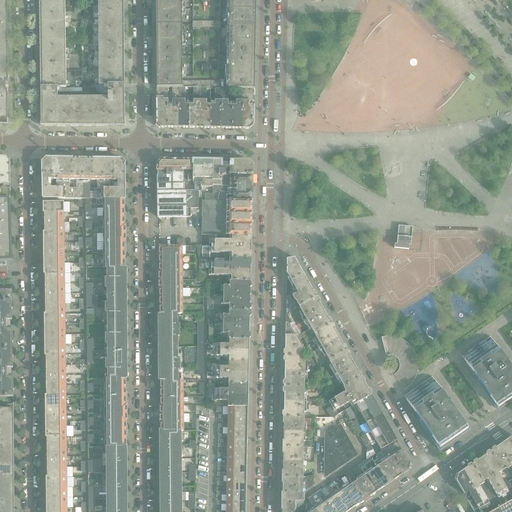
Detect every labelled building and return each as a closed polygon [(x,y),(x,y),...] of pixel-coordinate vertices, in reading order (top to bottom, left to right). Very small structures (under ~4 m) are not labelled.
[(65,23),(64,0),(38,0),(39,5),(41,5),(39,14),(39,24),(65,23)] [(123,21),(123,8),(123,6),(121,6),(122,0),(97,0),(98,21),(123,21)] [(182,25),(181,0),(155,0),(155,25),(182,25)] [(255,25),(255,0),(230,0),(230,25),(255,25)] [(121,38),(123,32),(124,29),(123,21),(98,21),(98,53),(124,53),(124,38),(121,38)] [(65,55),(65,23),(39,24),(39,37),(41,37),(39,47),(39,56),(65,55)] [(182,56),(182,25),(155,25),(156,56),(182,56)] [(254,57),(255,25),(230,25),(229,56),(254,57)] [(122,71),(123,64),(124,61),(124,53),(98,53),(99,85),(107,85),(124,85),(124,71),(122,71)] [(66,88),(65,55),(39,56),(40,70),(42,70),(40,79),(40,88),(57,88),(66,88)] [(182,81),(182,56),(156,56),(156,88),(167,88),(172,88),(178,88),(185,88),(193,88),(200,88),(206,88),(219,87),(219,81),(182,81)] [(254,89),(254,67),(254,57),(229,56),(228,88),(237,88),(243,89),(254,89)] [(124,99),(124,85),(107,85),(107,98),(107,99),(124,99)] [(124,122),(124,99),(107,99),(107,98),(57,98),(57,88),(40,88),(40,124),(40,126),(44,126),(52,123),(53,126),(57,126),(65,123),(66,126),(70,126),(78,123),(79,126),(82,126),(90,124),(91,126),(95,126),(113,126),(113,124),(124,124),(124,122)] [(168,128),(167,105),(167,101),(167,93),(167,88),(156,88),(156,124),(160,128),(168,128)] [(178,128),(178,88),(172,88),(172,105),(167,105),(168,128),(178,128)] [(188,128),(189,105),(185,105),(185,88),(178,88),(178,128),(188,128)] [(200,129),(200,88),(193,88),(193,105),(189,105),(188,128),(200,129)] [(210,129),(210,106),(206,106),(207,101),(206,101),(206,88),(200,88),(200,129),(210,129)] [(221,129),(221,88),(215,88),(215,106),(210,106),(210,129),(221,129)] [(232,129),(232,106),(228,106),(228,88),(221,88),(221,129),(232,129)] [(243,129),(243,94),(243,89),(237,88),(236,106),(232,106),(232,129),(243,129)] [(254,106),(254,89),(243,89),(243,94),(249,94),(249,106),(254,106)] [(253,126),(254,106),(249,106),(249,94),(243,94),(243,129),(249,130),(253,126)] [(0,197),(9,198),(10,198),(10,180),(9,162),(9,161),(5,157),(0,157),(0,197)] [(51,180),(52,158),(45,158),(41,162),(42,187),(50,187),(50,180),(51,180)] [(62,187),(61,158),(56,158),(52,158),(51,180),(55,180),(55,187),(62,187)] [(72,180),(72,158),(61,158),(62,187),(69,188),(69,180),(72,180)] [(82,199),(82,159),(72,158),(72,180),(76,180),(76,188),(76,199),(82,199)] [(93,180),(93,159),(82,159),(82,199),(93,199),(93,193),(89,193),(89,180),(93,180)] [(103,188),(102,159),(93,159),(93,180),(96,180),(97,188),(103,188)] [(113,181),(113,159),(102,159),(103,188),(110,187),(109,181),(113,181)] [(125,188),(125,163),(121,159),(120,159),(113,159),(113,181),(117,181),(117,187),(125,188)] [(187,184),(192,184),(192,161),(190,161),(180,160),(180,161),(167,160),(160,160),(156,164),(157,171),(157,218),(159,218),(179,218),(186,218),(186,217),(190,217),(191,212),(191,209),(198,209),(198,207),(198,192),(194,191),(183,191),(183,183),(187,183),(187,184)] [(229,188),(228,174),(252,175),(252,165),(249,162),(192,161),(192,184),(194,184),(194,191),(198,192),(201,192),(201,188),(213,188),(213,186),(216,186),(221,186),(221,188),(229,188)] [(252,186),(252,175),(228,174),(229,188),(229,190),(236,190),(236,188),(244,189),(244,186),(252,186)] [(252,202),(252,186),(244,186),(244,189),(236,188),(236,190),(229,190),(229,195),(226,195),(226,201),(252,202)] [(76,199),(76,188),(69,189),(69,188),(62,187),(55,187),(56,188),(50,188),(50,187),(42,187),(42,199),(43,198),(43,199),(56,199),(63,199),(76,199)] [(125,200),(125,188),(117,187),(117,189),(110,189),(110,187),(103,188),(97,188),(97,189),(94,189),(94,193),(93,193),(93,199),(102,200),(123,199),(123,200),(125,200)] [(0,259),(11,259),(9,198),(0,197),(0,259)] [(123,208),(123,200),(123,199),(102,200),(102,205),(104,205),(104,208),(123,208)] [(251,213),(252,202),(226,201),(221,201),(216,201),(201,201),(201,207),(201,212),(251,213)] [(63,212),(63,202),(43,203),(42,203),(42,213),(63,212)] [(123,217),(123,208),(104,208),(104,212),(102,212),(102,218),(123,217)] [(63,223),(63,212),(42,213),(42,214),(44,214),(44,223),(63,223)] [(251,224),(251,213),(201,212),(201,224),(219,224),(251,224)] [(123,225),(123,217),(102,218),(102,222),(104,222),(104,225),(123,225)] [(63,233),(63,223),(44,223),(44,232),(43,232),(43,233),(63,233)] [(251,236),(251,224),(219,224),(219,230),(224,230),(228,231),(228,236),(231,236),(251,236)] [(125,234),(125,225),(123,225),(104,225),(104,229),(102,229),(102,234),(125,234)] [(410,246),(412,228),(398,227),(396,245),(394,244),(394,249),(408,250),(409,246),(410,246)] [(64,243),(63,233),(43,233),(43,243),(64,243)] [(125,242),(125,234),(102,234),(102,239),(104,239),(104,242),(124,242),(125,242)] [(251,247),(251,236),(231,236),(231,240),(209,240),(209,246),(200,246),(199,246),(199,247),(199,258),(200,258),(203,258),(203,249),(209,249),(209,253),(231,253),(231,258),(250,258),(251,256),(251,247)] [(124,251),(124,242),(104,242),(104,246),(102,246),(103,251),(124,251)] [(64,253),(64,243),(43,243),(43,254),(64,253)] [(159,247),(159,256),(181,256),(181,246),(159,247)] [(124,259),(124,251),(103,251),(103,256),(104,256),(104,259),(124,259)] [(64,263),(64,253),(43,254),(43,264),(64,263)] [(181,264),(181,256),(159,256),(159,264),(181,264)] [(316,298),(294,258),(292,257),(287,257),(286,260),(286,275),(287,275),(289,278),(287,279),(289,283),(286,285),(285,304),(288,304),(294,301),(295,301),(299,307),(316,298)] [(250,270),(250,258),(231,258),(231,264),(209,263),(209,267),(209,269),(209,276),(230,276),(230,281),(250,281),(250,270)] [(124,267),(124,259),(104,259),(105,263),(103,263),(103,268),(106,268),(124,267)] [(64,274),(64,263),(43,264),(43,274),(64,274)] [(181,272),(181,264),(159,264),(159,272),(158,272),(181,272)] [(125,267),(124,267),(106,268),(106,279),(106,283),(106,284),(106,288),(106,289),(107,296),(125,295),(125,283),(125,267)] [(181,280),(181,272),(158,272),(158,281),(181,280)] [(64,284),(64,274),(43,274),(43,275),(44,275),(44,284),(64,284)] [(181,289),(181,280),(158,281),(158,289),(181,289)] [(250,296),(250,281),(230,281),(229,281),(229,286),(223,286),(223,296),(223,305),(223,310),(228,310),(249,311),(250,296)] [(64,294),(64,284),(44,284),(45,294),(64,294)] [(181,297),(181,289),(158,289),(159,289),(159,298),(181,297)] [(0,301),(11,301),(11,290),(0,290),(0,301)] [(64,304),(64,294),(45,294),(45,305),(64,304)] [(125,308),(125,295),(107,296),(107,303),(106,303),(106,308),(106,313),(107,313),(107,323),(126,323),(125,308)] [(182,306),(181,297),(159,298),(159,306),(182,306)] [(331,325),(316,298),(299,307),(301,312),(299,313),(301,318),(305,326),(306,326),(308,330),(304,332),(307,337),(313,334),(331,325)] [(9,329),(9,321),(11,321),(11,301),(0,301),(0,349),(12,349),(11,329),(9,329)] [(64,314),(64,304),(45,305),(45,314),(43,314),(43,315),(64,314)] [(182,314),(182,306),(159,306),(159,314),(179,314),(182,314)] [(249,339),(249,325),(249,311),(228,310),(228,315),(223,315),(223,325),(222,333),(229,333),(229,339),(249,339)] [(294,322),(289,313),(285,315),(285,337),(294,337),(300,334),(298,329),(296,326),(294,322)] [(64,325),(64,314),(43,315),(44,325),(64,325)] [(179,331),(179,314),(159,314),(158,314),(158,331),(158,348),(179,348),(179,331)] [(126,339),(126,323),(107,323),(107,335),(106,335),(106,340),(106,345),(107,345),(107,352),(126,352),(126,351),(126,339)] [(65,335),(64,325),(44,325),(44,335),(65,335)] [(346,351),(331,325),(313,334),(316,339),(312,341),(315,346),(316,346),(320,353),(321,352),(323,357),(325,356),(328,361),(346,351)] [(302,350),(297,342),(303,338),(304,340),(307,337),(304,332),(301,334),(300,334),(294,337),(285,337),(284,357),(304,357),(304,356),(304,352),(303,350),(302,350)] [(65,345),(65,335),(44,335),(44,345),(65,345)] [(415,354),(414,352),(413,350),(410,346),(406,343),(402,340),(398,338),(393,337),(389,337),(384,337),(381,338),(383,346),(385,356),(388,355),(391,356),(394,357),(396,358),(398,361),(399,363),(399,366),(399,369),(397,371),(395,374),(393,375),(398,383),(402,391),(406,389),(410,385),(413,382),(415,377),(417,373),(417,370),(418,368),(418,363),(417,359),(415,354)] [(511,398),(511,366),(508,361),(506,360),(490,337),(462,356),(478,380),(477,382),(496,409),(511,398)] [(249,351),(249,339),(229,339),(229,344),(215,344),(215,350),(210,350),(210,355),(215,355),(215,356),(229,356),(229,362),(248,362),(249,351)] [(65,355),(65,345),(44,345),(44,356),(65,355)] [(180,381),(179,364),(179,348),(158,348),(158,364),(159,381),(160,381),(180,381)] [(12,369),(12,359),(12,349),(0,349),(0,397),(13,397),(12,377),(10,377),(10,369),(12,369)] [(346,351),(328,361),(326,362),(339,384),(341,383),(343,387),(361,377),(346,351)] [(126,380),(126,364),(126,352),(107,352),(107,359),(107,364),(107,370),(108,380),(125,380),(126,380)] [(65,365),(65,355),(44,356),(45,356),(45,366),(65,365)] [(307,368),(307,362),(304,362),(304,357),(284,357),(284,387),(304,387),(307,388),(307,382),(306,382),(306,377),(308,377),(309,368),(307,368)] [(248,373),(248,362),(229,362),(229,367),(214,366),(214,367),(211,367),(211,373),(213,373),(213,378),(224,378),(224,384),(227,384),(248,384),(248,373)] [(65,376),(65,365),(45,366),(45,376),(65,376)] [(65,386),(65,376),(45,376),(46,386),(65,386)] [(371,396),(366,387),(361,377),(343,387),(343,388),(345,392),(328,402),(331,407),(325,410),(330,418),(314,418),(314,427),(314,433),(314,437),(314,438),(324,438),(324,434),(324,431),(339,422),(347,417),(344,411),(342,412),(341,411),(347,408),(345,405),(351,402),(353,406),(354,406),(356,405),(371,396)] [(469,428),(450,401),(448,400),(448,401),(432,377),(403,396),(420,420),(419,422),(438,449),(469,428)] [(248,396),(248,384),(227,384),(224,384),(224,390),(214,390),(214,384),(213,384),(213,378),(207,378),(207,381),(207,384),(207,394),(208,399),(207,400),(214,400),(222,401),(222,407),(227,407),(247,407),(248,396)] [(125,388),(125,380),(108,380),(104,380),(104,385),(105,385),(106,388),(125,388)] [(182,389),(182,381),(180,381),(160,381),(160,390),(182,389)] [(65,396),(65,386),(46,386),(46,395),(44,396),(65,396)] [(308,413),(308,393),(304,393),(304,387),(284,387),(283,418),(303,418),(304,413),(308,413)] [(125,397),(125,388),(106,388),(106,392),(104,392),(104,397),(125,397)] [(182,398),(182,389),(160,390),(160,398),(182,398)] [(65,406),(65,396),(44,396),(44,407),(65,406)] [(360,413),(376,404),(371,396),(356,405),(360,413)] [(125,405),(125,397),(104,397),(104,402),(106,402),(106,405),(125,405)] [(182,406),(182,398),(160,398),(160,406),(159,406),(159,407),(182,406)] [(365,421),(380,412),(376,404),(360,413),(365,421)] [(126,413),(126,405),(125,405),(106,405),(106,408),(104,408),(104,413),(126,413)] [(65,416),(65,406),(44,407),(45,417),(65,416)] [(182,415),(182,406),(159,407),(159,415),(182,415)] [(247,417),(247,407),(230,407),(230,417),(247,417)] [(0,417),(13,417),(13,408),(0,408),(0,417)] [(386,421),(380,412),(365,421),(370,430),(386,421)] [(126,422),(126,413),(104,413),(104,418),(106,418),(106,422),(125,422),(126,422)] [(183,423),(182,415),(159,415),(159,423),(160,423),(160,424),(183,423)] [(66,427),(65,416),(45,417),(45,427),(66,427)] [(0,425),(13,425),(13,417),(0,417),(0,425)] [(247,427),(247,417),(230,417),(229,426),(247,427)] [(305,442),(305,424),(303,424),(303,418),(283,418),(283,448),(303,448),(303,442),(305,442)] [(375,439),(390,430),(386,421),(370,430),(375,439)] [(125,431),(125,422),(106,422),(106,425),(104,425),(104,431),(125,431)] [(329,439),(343,429),(339,422),(324,431),(324,434),(326,433),(329,439)] [(183,432),(183,423),(160,424),(160,431),(160,432),(181,432),(183,432)] [(0,434),(13,434),(13,425),(0,425),(0,434)] [(247,436),(247,427),(229,426),(229,436),(247,436)] [(66,437),(66,427),(45,427),(45,437),(66,437)] [(334,447),(348,438),(343,429),(329,439),(334,447)] [(396,441),(390,430),(375,439),(381,450),(396,441)] [(125,439),(125,431),(104,431),(104,435),(106,435),(106,439),(125,439)] [(181,446),(181,432),(160,432),(160,446),(160,460),(181,460),(181,446)] [(334,447),(329,439),(326,433),(324,434),(324,438),(323,454),(325,452),(334,447)] [(0,442),(13,442),(13,434),(0,434),(0,442)] [(247,446),(247,436),(229,436),(229,445),(247,446)] [(66,447),(66,437),(45,437),(45,438),(46,438),(46,447),(66,447)] [(339,456),(353,447),(348,438),(334,447),(339,456)] [(511,438),(502,443),(511,460),(511,438)] [(125,447),(125,439),(106,439),(106,442),(104,442),(104,447),(105,447),(125,447)] [(408,470),(409,464),(410,464),(397,441),(378,453),(381,457),(378,459),(380,462),(381,464),(377,467),(388,483),(408,470)] [(0,450),(13,451),(13,442),(0,442),(0,450)] [(509,494),(497,474),(502,471),(501,469),(504,467),(506,470),(509,468),(511,473),(511,460),(502,443),(482,458),(504,498),(509,494)] [(246,455),(247,446),(229,445),(229,455),(246,455)] [(66,457),(66,447),(46,447),(46,458),(66,457)] [(125,466),(125,460),(125,454),(125,452),(125,447),(105,447),(105,473),(125,473),(125,468),(125,466)] [(344,465),(339,456),(334,447),(325,452),(336,471),(344,465)] [(344,465),(358,456),(353,447),(339,456),(344,465)] [(304,473),(304,454),(303,454),(303,448),(283,448),(282,477),(302,478),(302,473),(304,473)] [(0,459),(13,459),(13,451),(0,450),(0,459)] [(336,471),(325,452),(323,454),(323,473),(327,476),(336,471)] [(246,465),(246,455),(229,455),(229,465),(246,465)] [(66,467),(66,457),(46,458),(46,468),(66,467)] [(504,498),(482,458),(457,475),(456,481),(473,511),(489,511),(507,503),(504,498)] [(0,467),(13,467),(13,459),(0,459),(0,467)] [(388,483),(377,467),(371,459),(366,462),(365,461),(345,475),(352,484),(364,501),(388,483)] [(181,487),(181,473),(181,460),(160,460),(160,474),(160,487),(181,487)] [(246,475),(246,465),(229,465),(228,474),(246,475)] [(0,476),(13,476),(13,467),(0,467),(0,476)] [(66,478),(66,467),(46,468),(47,477),(45,477),(45,478),(66,478)] [(126,492),(126,486),(125,473),(105,473),(105,499),(126,499),(126,494),(126,492)] [(246,484),(246,475),(228,474),(228,484),(246,484)] [(0,484),(13,484),(13,476),(0,476),(0,484)] [(304,497),(304,484),(302,483),(302,478),(282,477),(282,497),(282,501),(294,501),(304,501),(304,497)] [(66,488),(66,478),(45,478),(45,488),(66,488)] [(0,492),(14,493),(13,484),(0,484),(0,492)] [(246,494),(246,484),(228,484),(228,493),(246,494)] [(347,511),(359,504),(364,501),(352,484),(348,488),(346,486),(331,497),(332,498),(327,501),(325,498),(329,495),(324,488),(307,499),(314,508),(308,511),(347,511)] [(181,511),(181,501),(181,487),(160,487),(160,502),(160,511),(181,511)] [(66,498),(66,488),(45,488),(45,498),(66,498)] [(0,501),(14,501),(14,493),(0,492),(0,501)] [(245,503),(246,494),(228,493),(228,503),(245,503)] [(66,508),(66,498),(45,498),(46,509),(66,508)] [(125,511),(126,507),(126,505),(126,499),(105,499),(105,511),(125,511)] [(511,511),(511,499),(507,503),(489,511),(511,511)] [(0,509),(14,509),(14,501),(0,501),(0,509)] [(292,511),(294,511),(294,501),(282,501),(281,511),(292,511)] [(245,511),(245,503),(228,503),(227,511),(245,511)]
